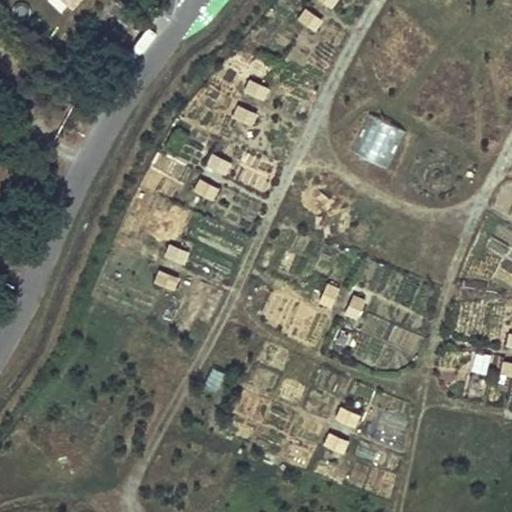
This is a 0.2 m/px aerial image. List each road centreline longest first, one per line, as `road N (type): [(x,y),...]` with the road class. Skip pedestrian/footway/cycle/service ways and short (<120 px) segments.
road 1 (track): [(140,511),(143,471),(232,309),(379,0)]
road 2 (residential): [(198,0),(92,150),(0,353)]
road 3 (track): [(511,142),(440,318),(402,511)]
road 4 (track): [(232,309),(357,369),(511,415)]
road 5 (track): [(298,166),(473,228)]
